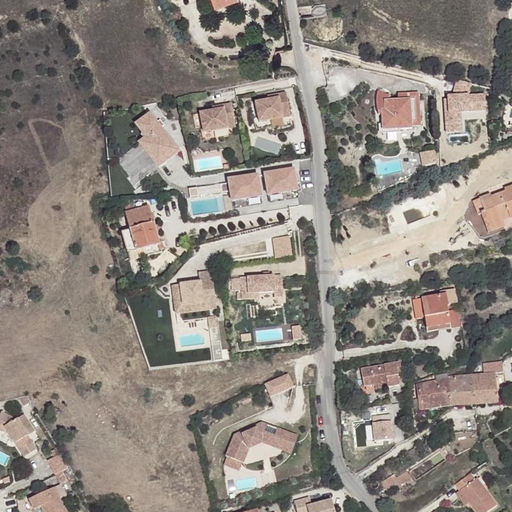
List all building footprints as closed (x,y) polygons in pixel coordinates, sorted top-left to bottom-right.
[(313,13),(317,16),(327,15),(326,3),(316,4),(312,9),(313,13)] [(485,110),(484,93),(467,95),(470,83),(456,80),(452,96),(452,98),(448,99),(444,99),(445,124),(461,123),(460,111),(485,110)] [(381,115),(382,134),(401,133),(400,130),(412,129),(412,126),(421,126),(419,92),(398,93),(398,100),(390,100),(390,94),(385,94),(378,90),(376,96),(376,100),(376,103),(378,115),(381,115)] [(255,103),(259,123),(291,116),(286,93),(278,95),(279,99),(269,101),(255,103)] [(200,113),(203,133),(236,127),(231,104),(223,105),(223,109),(213,111),(200,113)] [(156,123),(150,114),(136,125),(142,133),(140,135),(144,140),(139,143),(158,167),(178,152),(160,128),(156,123)] [(341,128),(339,118),(332,120),(334,130),(341,128)] [(461,131),(461,123),(445,124),(446,133),(461,131)] [(435,164),(434,150),(420,153),(423,166),(435,164)] [(297,191),(293,169),(264,174),(267,195),(297,191)] [(261,197),(257,175),(228,180),(228,183),(230,192),(231,201),(261,197)] [(230,192),(228,183),(220,185),(222,193),(230,192)] [(427,186),(418,189),(422,199),(430,195),(427,186)] [(490,195),(479,199),(484,212),(480,214),(487,232),(504,226),(502,221),(511,217),(511,186),(504,189),(505,192),(491,198),(490,195)] [(479,199),(472,201),(477,215),(468,222),(480,238),(483,239),(511,228),(510,225),(511,224),(511,217),(502,221),(504,226),(487,232),(480,214),(484,212),(479,199)] [(130,230),(138,259),(160,253),(159,250),(158,245),(160,245),(159,243),(149,207),(125,214),(130,230)] [(462,212),(453,222),(459,228),(469,221),(462,212)] [(130,261),(138,259),(130,230),(122,232),(130,261)] [(217,309),(211,272),(198,273),(199,281),(180,284),(180,285),(181,290),(177,291),(179,305),(202,302),(204,311),(217,309)] [(281,276),(270,277),(263,277),(231,279),(232,291),(241,291),(248,290),(249,294),(259,293),(274,292),(274,297),(283,297),(281,276)] [(204,311),(202,302),(179,305),(177,291),(181,290),(180,285),(172,286),(176,314),(204,311)] [(424,318),(427,333),(451,329),(448,312),(447,307),(448,307),(448,304),(457,303),(454,289),(441,291),(442,295),(421,298),(424,318)] [(248,290),(241,291),(242,299),(259,298),(259,293),(249,294),(248,290)] [(424,318),(421,298),(413,300),(416,319),(424,318)] [(460,327),(457,310),(448,312),(451,329),(460,327)] [(219,328),(218,316),(208,317),(210,329),(219,328)] [(503,373),(502,362),(482,364),(484,374),(503,373)] [(361,369),(363,386),(374,384),(374,382),(386,380),(387,387),(399,385),(398,379),(397,374),(401,373),(400,363),(361,369)] [(418,385),(421,409),(450,405),(498,403),(495,374),(472,376),(449,377),(449,379),(436,381),(418,385)] [(294,387),(288,375),(265,385),(271,397),(294,387)] [(387,387),(386,380),(374,382),(374,384),(375,389),(387,387)] [(0,414),(0,425),(4,427),(19,450),(32,442),(28,435),(35,431),(24,415),(15,421),(13,418),(1,412),(0,414)] [(226,456),(243,463),(249,449),(262,443),(271,446),(273,441),(284,445),(282,450),(291,454),(296,440),(284,435),(285,432),(277,429),(274,436),(264,433),(267,425),(261,423),(260,426),(255,429),(242,434),(241,432),(234,435),(226,456)] [(4,427),(0,425),(0,430),(9,434),(4,427)] [(393,442),(392,430),(384,431),(386,443),(393,442)] [(271,446),(282,450),(284,445),(273,441),(271,446)] [(32,442),(19,450),(24,457),(37,449),(32,442)] [(471,448),(474,455),(481,451),(478,445),(471,448)] [(60,454),(48,461),(55,474),(67,468),(60,454)] [(381,483),(387,493),(411,477),(407,471),(396,478),(393,474),(381,483)] [(60,484),(61,484),(67,481),(62,472),(56,475),(60,484)] [(469,504),(474,511),(488,511),(497,506),(477,478),(475,479),(471,482),(467,476),(455,485),(459,491),(469,504)] [(60,484),(54,487),(59,498),(66,495),(61,484),(60,484)] [(54,487),(29,499),(34,511),(65,511),(59,498),(54,487)] [(469,504),(459,491),(455,494),(465,507),(469,504)] [(310,498),(295,502),(297,511),(334,511),(331,500),(312,505),(310,498)]
